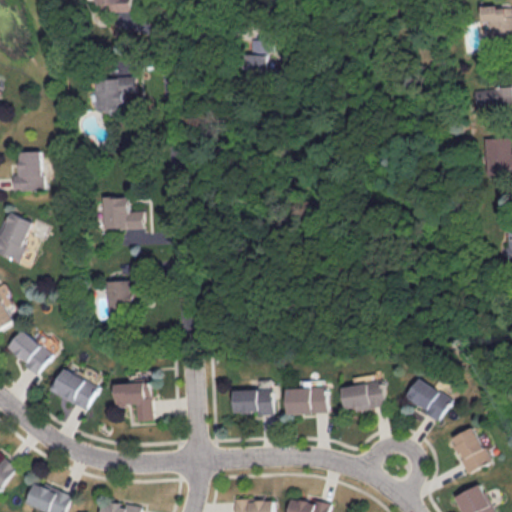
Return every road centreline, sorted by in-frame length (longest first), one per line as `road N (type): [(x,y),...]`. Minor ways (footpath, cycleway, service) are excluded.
road 1 (residential): [(198,459),(174,65)]
road 2 (residential): [(198,459),(329,460),(379,480),(415,511)]
road 3 (residential): [(0,394),(37,427),(94,455),(198,459)]
road 4 (residential): [(405,501),(418,455),(403,440),(385,441),(355,467)]
